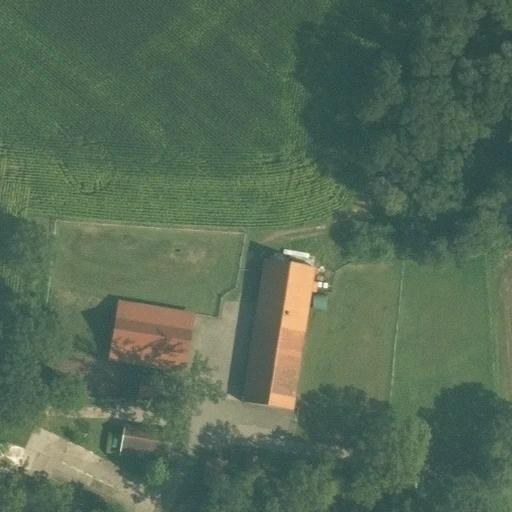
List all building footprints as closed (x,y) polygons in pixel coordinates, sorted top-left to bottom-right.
[(314,269),(264,261),(241,403),(291,411),(368,423),(377,372),(299,360),(310,293),(314,293),(315,284),(311,284),(314,269)] [(191,317),(120,305),(111,360),(143,365),(182,371),(191,317)] [(140,378),(137,396),(164,400),(167,383),(140,378)] [(164,435),(119,430),(116,460),(161,465),(164,435)] [(33,454),(1,442),(0,445),(0,485),(18,493),(33,454)]
